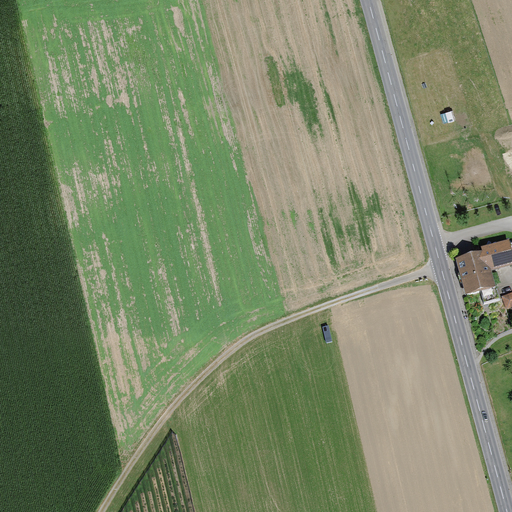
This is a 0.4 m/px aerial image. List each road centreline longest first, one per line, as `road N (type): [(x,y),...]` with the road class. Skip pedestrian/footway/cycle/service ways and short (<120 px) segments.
road 1 (secondary): [(368,0),(507,511)]
road 2 (track): [(441,267),(284,320),(227,352),(141,448),(102,511)]
